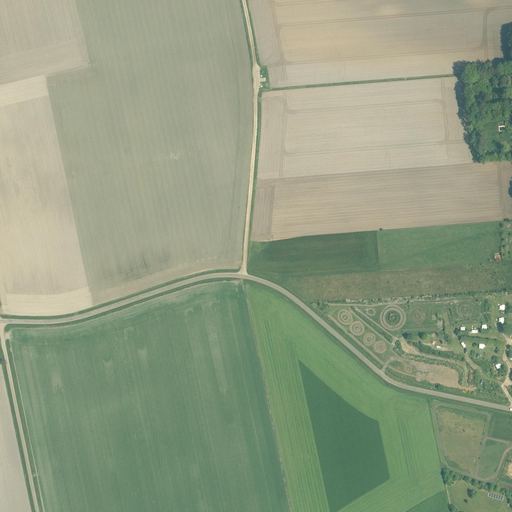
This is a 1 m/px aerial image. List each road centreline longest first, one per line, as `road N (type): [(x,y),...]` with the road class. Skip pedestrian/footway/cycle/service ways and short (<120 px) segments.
road 1 (tertiary): [(511,409),(390,381),(288,294),(255,279),(197,279),(57,323),(0,321)]
road 2 (track): [(243,277),(255,90),(242,0)]
road 3 (unclassified): [(37,511),(0,329)]
